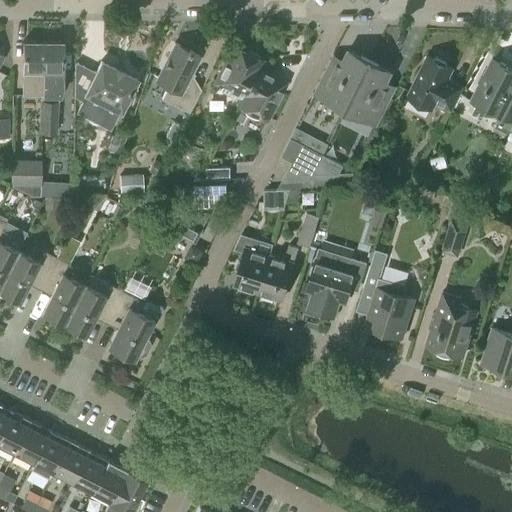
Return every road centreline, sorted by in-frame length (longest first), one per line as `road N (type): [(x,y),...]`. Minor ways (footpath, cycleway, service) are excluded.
road 1 (residential): [(511,410),(193,307)]
road 2 (residential): [(193,307),(338,13)]
road 3 (residential): [(322,511),(201,448),(169,511)]
road 4 (residential): [(511,14),(401,1),(381,12),(338,13)]
road 5 (residential): [(138,417),(0,349)]
